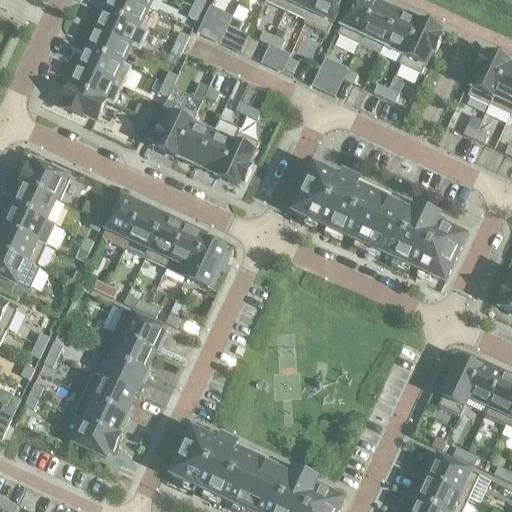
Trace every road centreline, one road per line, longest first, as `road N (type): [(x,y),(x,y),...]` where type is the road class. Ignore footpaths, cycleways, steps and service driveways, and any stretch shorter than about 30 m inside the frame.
road 1 (residential): [(262,243),(139,511)]
road 2 (residential): [(7,123),(262,243)]
road 3 (residential): [(507,193),(323,108)]
road 4 (residential): [(262,243),(445,328)]
road 5 (residential): [(362,511),(445,328)]
road 6 (residential): [(507,193),(445,328)]
road 7 (residential): [(323,108),(262,243)]
road 8 (residential): [(323,108),(190,46)]
road 9 (residential): [(65,0),(7,123)]
